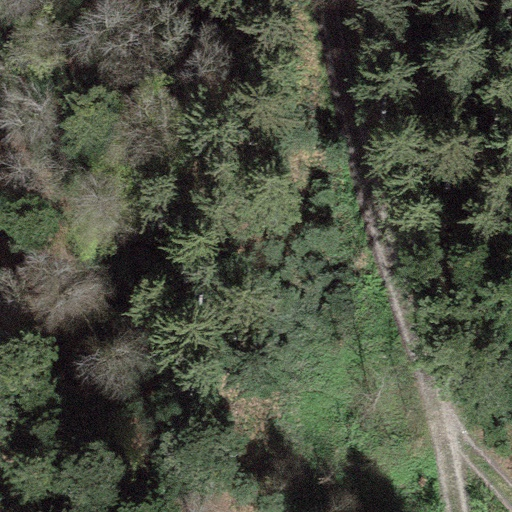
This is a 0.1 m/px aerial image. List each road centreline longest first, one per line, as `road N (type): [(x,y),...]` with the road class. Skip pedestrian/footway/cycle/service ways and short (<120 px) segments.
road 1 (track): [(451,511),(329,0)]
road 2 (track): [(511,499),(424,403)]
